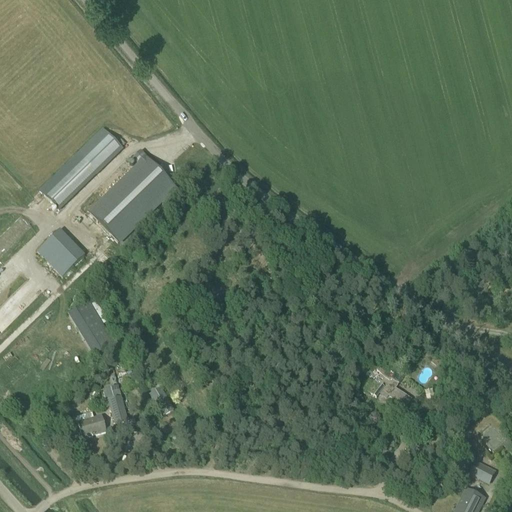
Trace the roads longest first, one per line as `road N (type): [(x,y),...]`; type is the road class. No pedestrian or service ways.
road 1 (unclassified): [(511,372),(229,161),(89,0)]
road 2 (unclassified): [(38,511),(79,487),(207,473),(369,496),(409,511)]
road 3 (unknown): [(401,295),(511,210)]
